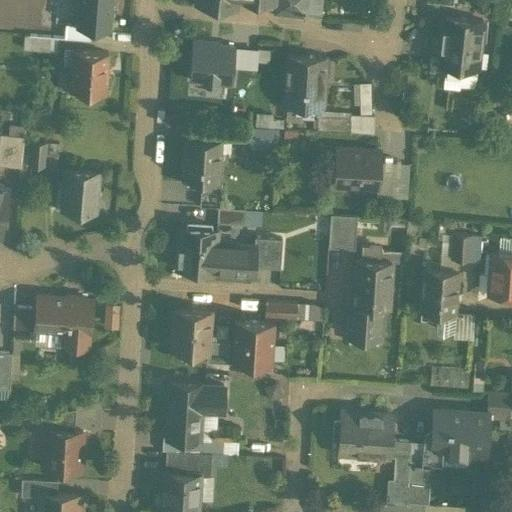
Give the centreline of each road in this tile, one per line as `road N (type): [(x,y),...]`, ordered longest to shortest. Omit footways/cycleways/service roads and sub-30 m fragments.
road 1 (residential): [(158,8),(363,35),(376,55),(384,120)]
road 2 (residential): [(146,224),(130,511)]
road 3 (residential): [(158,8),(146,224)]
road 4 (residential): [(146,224),(0,257)]
